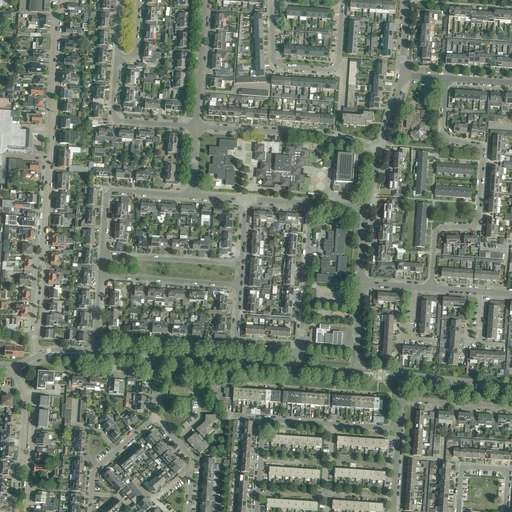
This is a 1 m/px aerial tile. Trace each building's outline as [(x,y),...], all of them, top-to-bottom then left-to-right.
[(30,0),(29,11),(44,12),(44,0),(30,0)] [(190,3),(189,3),(188,0),(178,0),(178,5),(174,5),(174,8),(184,9),(189,9),(189,6),(190,3)] [(109,9),(110,3),(99,2),(98,9),(99,9),(99,12),(110,12),(110,9),(109,9)] [(75,14),(75,11),(76,11),(76,10),(82,11),(82,14),(88,14),(89,7),(73,5),(68,5),(67,10),(68,10),(70,10),(70,13),(75,14)] [(159,7),(157,7),(146,6),(146,9),(147,9),(147,15),(157,15),(157,12),(158,12),(159,11),(159,7)] [(177,14),(176,20),(188,21),(189,14),(185,14),(185,11),(175,10),(175,13),(177,14)] [(101,15),(101,20),(109,21),(109,15),(110,15),(110,12),(99,12),(99,14),(101,15)] [(215,22),(223,23),(223,19),(227,19),(228,16),(232,16),(233,16),(234,14),(232,13),(220,12),(220,15),(216,15),(215,22)] [(157,15),(147,15),(146,21),(145,21),(145,24),(156,25),(156,22),(154,22),(154,15),(157,16),(157,15)] [(38,17),(32,16),(31,22),(28,22),(28,28),(39,29),(47,30),(47,26),(50,26),(51,18),(40,17),(38,17)] [(95,28),(95,29),(109,30),(109,27),(108,27),(109,21),(101,20),(100,27),(98,27),(98,28),(95,28)] [(188,28),(188,21),(176,20),(177,20),(176,24),(175,24),(175,30),(184,31),(184,28),(188,28)] [(223,26),(223,23),(215,22),(215,29),(219,29),(219,32),(226,33),(234,33),(234,34),(238,34),(238,30),(228,30),(228,27),(223,26)] [(72,28),(73,24),(68,23),(67,28),(66,28),(66,33),(81,34),(81,28),(72,28)] [(156,25),(145,24),(145,27),(146,27),(145,33),(153,34),(153,27),(156,28),(156,25)] [(109,30),(95,29),(94,29),(94,30),(98,31),(98,33),(100,33),(100,39),(107,39),(108,33),(109,33),(109,30)] [(184,34),(184,31),(175,30),(175,33),(176,34),(176,40),(187,41),(187,34),(184,34)] [(225,43),(226,33),(219,32),(218,35),(215,35),(214,42),(225,43)] [(153,40),(153,34),(145,33),(145,36),(144,36),(144,39),(144,42),(155,43),(155,40),(153,40)] [(46,39),(36,38),(36,43),(33,43),(32,49),(37,49),(39,49),(39,46),(46,47),(46,39)] [(65,42),(65,48),(70,49),(77,49),(78,44),(78,39),(73,39),(73,42),(65,42)] [(93,46),(93,47),(108,48),(108,46),(107,46),(107,39),(100,39),(99,45),(97,45),(97,47),(93,46)] [(186,48),(187,41),(176,40),(175,47),(174,47),(174,50),(182,51),(183,48),(186,48)] [(155,43),(144,42),(144,45),(145,45),(144,51),(152,52),(152,46),(154,46),(155,43)] [(217,49),(217,52),(226,53),(226,47),(225,47),(225,43),(214,42),(213,49),(217,49)] [(107,52),(108,48),(93,47),(93,49),(97,49),(96,52),(99,52),(98,57),(106,57),(106,51),(107,52)] [(182,54),(182,51),(174,50),(176,50),(175,60),(185,61),(186,54),(182,54)] [(46,52),(39,51),(33,51),(33,58),(28,57),(28,62),(38,62),(39,59),(46,59),(46,52)] [(151,58),(152,52),(144,51),(144,57),(143,57),(142,61),(156,62),(156,58),(151,58)] [(226,53),(217,52),(217,55),(213,55),(213,62),(220,63),(221,59),(225,59),(225,56),(226,56),(226,53)] [(431,57),(432,54),(422,53),(422,59),(423,59),(423,62),(431,62),(431,59),(431,57)] [(77,55),(72,55),(71,58),(64,57),(64,64),(69,64),(79,65),(79,60),(77,60),(77,55)] [(96,63),(95,66),(106,67),(106,64),(105,64),(106,57),(98,57),(98,63),(96,63)] [(173,70),(181,71),(181,68),(185,68),(185,61),(175,60),(177,61),(177,67),(175,67),(174,70),(173,70)] [(378,61),(377,70),(387,71),(387,65),(387,62),(378,61)] [(213,62),(212,69),(213,69),(216,69),(216,70),(215,73),(215,75),(215,76),(216,76),(221,76),(230,77),(230,70),(225,69),(225,63),(220,63),(213,62)] [(37,63),(31,63),(31,69),(28,69),(28,73),(44,73),(44,66),(37,66),(37,63)] [(126,69),(126,72),(127,72),(127,74),(126,78),(134,79),(134,72),(138,73),(139,69),(136,69),(136,66),(127,65),(127,69),(126,69)] [(106,70),(106,67),(95,66),(95,69),(97,69),(97,75),(105,75),(105,70),(106,70)] [(61,78),(77,79),(82,79),(82,76),(74,76),(74,70),(65,69),(65,73),(62,73),(61,78)] [(181,74),(181,71),(173,70),(172,76),(174,76),(174,80),(184,81),(185,74),(181,74)] [(31,75),(18,75),(18,74),(15,74),(14,83),(19,83),(19,80),(18,80),(18,77),(23,77),(23,79),(31,79),(31,75)] [(91,84),(105,85),(105,82),(104,82),(105,75),(97,75),(94,75),(93,81),(94,81),(94,84),(91,84)] [(221,88),(222,84),(222,81),(234,82),(235,77),(230,77),(221,76),(216,76),(215,79),(211,79),(211,87),(221,88)] [(69,87),(76,87),(76,82),(77,82),(77,79),(61,78),(61,84),(69,84),(69,87)] [(125,84),(125,87),(138,88),(136,88),(136,85),(134,85),(134,79),(126,78),(126,84),(125,84)] [(184,81),(174,80),(173,88),(170,88),(169,90),(180,91),(180,88),(184,88),(184,81)] [(105,85),(91,84),(91,87),(94,87),(96,87),(96,93),(103,94),(104,88),(105,88),(105,85)] [(39,88),(31,87),(30,94),(42,95),(43,89),(39,89),(39,88)] [(68,102),(72,102),(72,91),(83,92),(83,88),(70,87),(69,91),(60,90),(60,99),(67,100),(67,101),(68,102)] [(125,96),(133,97),(133,91),(137,91),(138,88),(125,87),(124,90),(125,90),(125,96)] [(93,93),(93,102),(104,103),(104,100),(103,100),(103,94),(96,93),(93,93)] [(159,106),(162,106),(163,94),(163,95),(159,95),(159,99),(156,99),(156,100),(152,99),(152,109),(159,110),(159,106)] [(166,94),(163,94),(162,106),(165,106),(165,110),(172,111),(172,100),(166,99),(166,94)] [(502,104),(502,97),(500,97),(500,94),(491,94),(491,95),(488,95),(487,109),(491,109),(491,104),(502,104)] [(511,94),(506,95),(506,103),(502,102),(502,112),(509,112),(509,104),(511,104),(511,94)] [(132,102),(133,97),(125,96),(125,102),(124,102),(123,107),(134,108),(135,102),(132,102)] [(142,97),(142,105),(145,105),(145,109),(152,109),(152,99),(153,98),(148,98),(149,97),(142,96),(142,97)] [(29,97),(28,102),(28,107),(42,108),(43,100),(36,100),(36,97),(29,97)] [(172,100),(172,111),(179,111),(179,107),(182,108),(183,97),(179,97),(179,100),(172,100)] [(72,102),(68,102),(68,105),(63,104),(62,112),(67,112),(72,112),(72,108),(75,108),(76,102),(73,102),(72,102)] [(95,105),(94,111),(102,112),(102,106),(103,106),(104,103),(93,102),(92,105),(95,105)] [(12,122),(13,118),(10,118),(11,115),(11,111),(0,110),(0,165),(1,166),(2,155),(7,150),(8,151),(8,152),(9,152),(24,153),(25,153),(26,152),(26,148),(31,148),(32,135),(31,135),(31,131),(32,131),(32,130),(20,130),(20,125),(12,124),(12,122)] [(432,111),(416,110),(414,110),(413,111),(413,117),(413,118),(411,119),(408,119),(407,119),(406,120),(406,127),(406,128),(407,128),(409,128),(410,128),(410,127),(411,127),(411,129),(413,131),(411,133),(410,134),(410,136),(410,137),(413,140),(414,140),(416,140),(417,140),(419,138),(421,140),(421,141),(423,141),(424,141),(427,138),(428,138),(428,137),(428,135),(428,134),(426,132),(427,131),(428,132),(429,130),(430,124),(430,123),(429,123),(428,123),(428,121),(432,121),(432,120),(433,120),(433,113),(433,112),(432,111)] [(102,118),(102,112),(94,111),(94,118),(89,117),(88,120),(102,121),(103,118),(102,118)] [(373,113),(363,112),(363,116),(364,116),(363,118),(348,116),(348,115),(343,115),(342,121),(344,121),(343,125),(347,125),(347,124),(350,124),(350,125),(354,126),(354,124),(357,125),(357,126),(364,126),(365,121),(372,122),(372,118),(373,118),(373,113)] [(80,118),(74,118),(69,118),(69,121),(62,120),(61,128),(69,129),(69,124),(80,125),(80,123),(80,118)] [(454,132),(460,133),(462,125),(459,125),(459,121),(453,120),(452,125),(452,127),(455,128),(454,132)] [(462,125),(460,133),(467,134),(467,129),(468,124),(465,123),(464,126),(462,125)] [(479,126),(478,136),(484,137),(485,132),(487,133),(488,130),(488,129),(488,127),(488,126),(485,125),(484,126),(482,126),(479,126)] [(106,137),(106,129),(99,129),(99,133),(96,132),(95,139),(99,139),(99,140),(105,141),(106,137)] [(113,130),(106,129),(106,137),(112,138),(112,143),(115,143),(116,134),(113,134),(113,130)] [(116,134),(115,143),(117,143),(121,143),(122,138),(126,139),(126,131),(119,130),(119,134),(116,134)] [(74,132),(73,132),(68,131),(68,135),(61,134),(60,143),(65,144),(69,144),(69,139),(74,140),(74,132)] [(126,139),(125,142),(126,142),(132,142),(132,146),(135,146),(136,135),(133,135),(133,131),(126,131),(126,139)] [(504,137),(504,131),(501,131),(499,131),(498,137),(495,137),(494,136),(494,143),(505,144),(506,137),(504,137)] [(146,140),(146,132),(139,132),(139,136),(136,135),(135,146),(138,146),(140,144),(141,140),(145,140),(146,140)] [(156,143),(156,137),(153,137),(153,133),(146,132),(146,140),(145,140),(145,144),(152,145),(152,148),(155,148),(156,143)] [(168,145),(176,146),(177,138),(180,138),(180,135),(169,134),(168,145)] [(234,148),(237,148),(237,141),(220,140),(219,147),(210,147),(209,156),(213,156),(213,165),(209,164),(209,174),(218,175),(217,179),(218,179),(226,179),(226,186),(235,186),(234,186),(234,172),(235,172),(234,172),(235,168),(233,168),(234,166),(235,157),(228,157),(228,150),(234,151),(234,148)] [(272,142),(258,141),(258,145),(256,145),(255,153),(256,153),(256,160),(262,161),(262,162),(261,170),(258,170),(257,178),(258,178),(265,179),(264,185),(272,185),(272,182),(280,182),(280,180),(282,180),(282,182),(282,186),(289,187),(289,190),(297,191),(298,183),(300,184),(303,184),(304,178),(304,176),(303,176),(300,176),(301,168),(299,168),(299,166),(305,166),(305,159),(309,159),(310,151),(302,150),(302,144),(294,144),(294,148),(287,147),(286,155),(281,154),(279,154),(279,151),(280,143),(274,142),(273,142),(272,142)] [(171,159),(176,159),(176,156),(179,157),(179,153),(176,153),(176,146),(168,145),(167,156),(171,156),(171,159)] [(59,159),(69,159),(69,151),(80,152),(80,148),(69,147),(68,151),(60,150),(59,159)] [(395,154),(394,161),(403,162),(403,154),(405,154),(405,151),(399,150),(399,154),(395,154)] [(355,183),(356,184),(358,155),(338,154),(338,164),(334,164),(333,181),(334,181),(333,190),(334,190),(334,191),(354,193),(355,183)] [(38,170),(38,164),(38,163),(23,161),(23,160),(9,159),(8,169),(13,169),(24,170),(30,170),(38,170)] [(68,165),(69,159),(59,159),(59,167),(69,167),(69,171),(73,171),(82,172),(82,166),(68,165)] [(167,161),(166,173),(174,173),(175,166),(178,166),(178,163),(176,163),(176,159),(171,159),(167,159),(164,159),(164,161),(167,161)] [(332,161),(324,160),(324,168),(331,168),(332,161)] [(395,169),(395,172),(401,172),(401,169),(402,169),(403,162),(394,161),(394,169),(395,169)] [(113,174),(114,163),(112,163),(112,166),(104,166),(104,165),(103,177),(110,178),(110,174),(113,174)] [(123,178),(124,171),(119,170),(120,166),(117,166),(117,164),(114,163),(113,174),(116,174),(116,178),(123,178)] [(104,165),(94,164),(93,173),(96,173),(96,177),(103,177),(104,165)] [(130,176),(133,176),(134,169),(134,164),(131,164),(130,168),(127,168),(127,171),(124,171),(123,178),(130,179),(130,176)] [(137,164),(134,164),(134,169),(133,176),(136,176),(136,180),(143,180),(144,169),(143,169),(143,170),(137,170),(137,169),(137,164)] [(154,169),(144,169),(143,180),(150,181),(150,177),(153,177),(154,169)] [(30,170),(24,170),(23,179),(30,179),(29,180),(37,180),(38,173),(30,173),(30,170)] [(72,176),(73,171),(69,171),(69,173),(62,172),(62,175),(58,175),(57,182),(68,183),(69,183),(69,176),(72,176)] [(400,175),(401,172),(395,172),(395,175),(390,175),(390,182),(398,183),(398,175),(400,175)] [(174,173),(166,173),(165,184),(164,184),(164,188),(169,188),(170,184),(177,185),(177,181),(174,181),(174,173)] [(57,182),(57,189),(58,189),(61,190),(61,192),(67,193),(67,190),(67,189),(68,183),(57,182)] [(394,190),(393,197),(400,197),(401,192),(401,190),(401,183),(398,183),(390,182),(389,190),(394,190)] [(89,194),(89,197),(97,198),(97,191),(93,191),(94,188),(85,187),(84,194),(89,194)] [(67,196),(67,193),(61,192),(60,195),(57,195),(56,202),(66,203),(66,196),(67,196)] [(6,207),(11,208),(23,208),(30,208),(30,203),(36,204),(36,195),(22,194),(21,200),(25,201),(25,204),(15,203),(15,202),(7,201),(2,201),(2,207),(6,208),(6,207)] [(86,204),(86,207),(92,208),(92,205),(96,205),(97,198),(89,197),(88,204),(86,204)] [(117,205),(116,212),(128,213),(128,206),(129,198),(121,198),(121,205),(117,205)] [(384,212),(392,213),(393,208),(395,208),(395,202),(397,202),(397,199),(389,198),(389,202),(388,201),(385,204),(384,204),(384,212)] [(66,203),(56,202),(56,209),(59,210),(59,213),(67,213),(67,209),(67,207),(64,207),(64,203),(66,203)] [(141,211),(147,212),(148,204),(141,203),(141,207),(137,207),(137,216),(137,218),(140,218),(141,211)] [(157,217),(158,208),(155,208),(155,204),(148,204),(147,212),(152,212),(152,219),(157,220),(157,217)] [(161,208),(158,208),(157,217),(160,217),(160,215),(163,216),(164,213),(168,213),(168,205),(161,205),(161,208)] [(175,206),(168,205),(168,213),(174,214),(174,219),(177,219),(178,210),(175,209),(175,206)] [(178,210),(177,219),(178,219),(180,219),(180,218),(187,218),(188,215),(188,206),(181,206),(181,210),(178,210)] [(195,207),(188,206),(188,215),(191,215),(191,219),(197,220),(198,218),(198,211),(195,211),(195,207)] [(92,208),(86,207),(86,208),(82,207),(82,211),(83,211),(83,214),(88,214),(87,217),(95,218),(96,211),(92,211),(92,208)] [(202,207),(201,212),(201,215),(209,216),(209,213),(210,213),(210,211),(210,208),(202,207)] [(225,213),(225,220),(232,221),(233,213),(233,211),(234,211),(234,210),(214,209),(213,214),(221,215),(221,213),(225,213)] [(128,216),(128,213),(116,212),(116,219),(120,219),(119,222),(131,223),(131,220),(129,220),(129,216),(128,216)] [(392,220),(392,213),(384,212),(383,223),(384,223),(390,223),(393,223),(393,220),(392,220)] [(271,232),(275,233),(276,222),(273,222),(273,213),(267,213),(267,220),(266,220),(266,223),(273,223),(272,228),(271,228),(271,232)] [(275,233),(278,233),(278,229),(279,229),(279,225),(286,225),(287,214),(280,213),(279,222),(276,222),(275,233)] [(5,225),(9,226),(29,227),(34,227),(35,219),(30,219),(26,219),(23,219),(23,221),(20,221),(20,217),(18,217),(11,216),(6,216),(6,217),(5,224),(5,225)] [(65,218),(60,218),(55,217),(54,225),(57,226),(59,226),(60,226),(61,226),(65,226),(65,218)] [(84,227),(91,228),(91,225),(95,225),(95,218),(87,217),(85,217),(85,220),(84,220),(83,220),(82,221),(81,222),(81,223),(81,224),(81,226),(81,227),(84,228),(84,227)] [(220,227),(219,230),(231,231),(231,228),(232,228),(232,221),(225,220),(225,227),(220,227)] [(115,225),(115,231),(125,232),(125,231),(127,229),(127,227),(128,226),(130,226),(130,223),(131,223),(119,222),(119,225),(115,225)] [(379,233),(392,234),(393,224),(390,223),(384,223),(384,226),(380,225),(379,233)] [(91,231),(91,228),(84,227),(84,228),(84,231),(87,231),(86,237),(94,238),(94,231),(91,231)] [(342,277),(342,276),(340,276),(341,273),(346,274),(347,257),(342,256),(342,254),(344,254),(346,227),(337,227),(336,227),(336,233),(334,232),(333,231),(329,231),(329,232),(328,240),(325,240),(324,251),(326,251),(326,255),(321,255),(320,255),(320,256),(320,257),(321,257),(322,257),(322,258),(321,269),(322,269),(321,275),(318,274),(317,275),(317,283),(342,284),(342,277)] [(231,231),(219,230),(219,232),(219,233),(224,234),(224,241),(231,241),(231,234),(231,231)] [(125,233),(125,232),(115,231),(114,239),(118,239),(118,242),(127,243),(127,236),(122,236),(123,232),(125,233)] [(146,247),(146,242),(146,239),(142,239),(143,232),(136,231),(135,239),(139,239),(138,247),(146,247)] [(166,240),(159,239),(158,247),(166,248),(169,248),(170,236),(170,233),(167,233),(167,235),(166,235),(166,240)] [(291,234),(285,233),(283,233),(283,237),(290,237),(290,240),(289,240),(288,243),(289,243),(297,243),(297,234),(291,234)] [(392,234),(379,233),(379,241),(383,241),(383,244),(391,245),(391,241),(392,234)] [(148,243),(148,248),(148,246),(151,247),(158,247),(159,239),(152,239),(152,234),(149,234),(148,243)] [(204,243),(200,242),(200,250),(207,251),(207,250),(210,251),(210,252),(210,247),(211,234),(208,234),(208,237),(204,237),(204,243)] [(253,234),(252,241),(260,242),(260,241),(265,242),(265,241),(264,240),(264,234),(253,234)] [(172,248),(179,249),(180,241),(179,241),(173,240),(173,236),(171,236),(170,236),(169,248),(172,248)] [(470,236),(471,244),(474,244),(474,246),(477,246),(477,248),(480,248),(480,238),(480,239),(477,239),(477,236),(470,236)] [(93,245),(94,238),(86,237),(86,244),(83,244),(83,247),(89,248),(90,245),(93,245)] [(187,249),(189,249),(190,237),(187,237),(187,239),(180,238),(179,241),(180,241),(179,249),(187,249)] [(192,250),(200,250),(200,242),(193,242),(194,237),(190,237),(189,249),(192,249),(192,250)] [(443,255),(448,255),(449,255),(449,253),(446,252),(447,249),(447,247),(451,247),(451,245),(453,245),(453,237),(447,237),(447,242),(444,242),(443,255)] [(69,241),(52,240),(52,246),(58,247),(58,250),(63,250),(63,247),(65,247),(65,244),(69,244),(69,241)] [(230,249),(231,241),(224,241),(223,249),(219,249),(219,255),(223,255),(224,254),(227,255),(227,252),(231,252),(230,252),(230,249)] [(23,244),(22,254),(32,255),(32,254),(33,254),(33,250),(32,250),(32,245),(23,244)] [(378,247),(378,254),(386,255),(386,250),(387,250),(388,250),(389,248),(392,248),(393,245),(391,245),(383,244),(383,247),(378,247)] [(89,251),(89,248),(83,247),(83,250),(82,250),(81,257),(92,258),(93,251),(89,251)] [(386,255),(378,254),(377,262),(378,262),(378,269),(396,270),(396,264),(390,263),(390,255),(386,255)] [(77,264),(77,267),(88,268),(88,265),(92,265),(92,258),(81,257),(81,258),(81,261),(81,264),(77,264)] [(251,266),(261,267),(261,266),(261,261),(259,261),(259,259),(251,259),(251,266)] [(6,267),(6,262),(2,262),(2,270),(13,271),(13,268),(6,267)] [(88,271),(88,268),(77,267),(77,270),(78,270),(78,273),(83,274),(83,277),(91,278),(91,271),(88,271)] [(30,276),(20,275),(19,286),(28,286),(28,284),(29,284),(29,282),(29,280),(30,276)] [(91,278),(83,277),(83,278),(81,277),(80,284),(77,284),(77,287),(90,288),(90,285),(91,278)] [(111,292),(110,299),(118,300),(118,296),(120,296),(121,290),(121,287),(115,287),(115,289),(114,292),(111,292)] [(286,295),(293,295),(294,289),(287,289),(287,287),(282,287),(282,291),(286,292),(286,295)] [(62,288),(55,288),(54,288),(54,291),(50,290),(49,298),(57,299),(57,294),(59,294),(59,292),(61,292),(62,288)] [(144,300),(145,293),(142,293),(142,289),(135,288),(135,290),(132,290),(131,300),(137,300),(137,296),(141,296),(141,299),(144,300)] [(20,295),(19,302),(22,302),(22,301),(24,301),(29,302),(29,296),(30,290),(25,289),(22,289),(22,295),(20,295)] [(78,298),(89,299),(90,293),(87,292),(88,289),(79,289),(78,298)] [(145,293),(144,300),(144,304),(147,304),(147,300),(154,301),(155,290),(148,289),(145,289),(145,293)] [(155,290),(154,301),(155,301),(155,302),(161,302),(165,303),(166,291),(163,290),(155,290)] [(166,291),(165,303),(168,303),(168,301),(168,298),(175,299),(176,299),(176,291),(169,290),(169,291),(166,291)] [(183,291),(176,291),(176,299),(183,299),(182,304),(183,304),(182,306),(185,306),(185,304),(186,292),(183,292),(183,291)] [(219,300),(219,304),(226,304),(227,297),(227,294),(228,294),(224,294),(224,292),(213,291),(213,293),(213,294),(213,296),(214,297),(215,299),(217,299),(219,300)] [(196,300),(197,292),(189,292),(186,292),(185,304),(189,304),(189,300),(196,300)] [(204,293),(197,292),(196,300),(203,301),(203,306),(204,306),(206,306),(207,292),(207,293),(204,293)] [(384,302),(384,293),(374,293),(373,304),(378,304),(379,301),(384,302)] [(89,299),(78,298),(78,308),(81,309),(86,309),(86,306),(89,306),(89,299)] [(118,300),(110,299),(110,306),(113,306),(113,310),(120,310),(120,300),(118,300)] [(56,311),(57,308),(61,308),(62,301),(53,301),(53,304),(49,304),(48,311),(56,311)] [(226,312),(226,304),(219,304),(219,308),(214,308),(213,311),(206,310),(206,313),(213,314),(225,314),(226,312)] [(292,308),(285,307),(285,308),(282,307),(281,313),(275,313),(275,316),(292,317),(292,308)] [(80,317),(80,320),(88,320),(88,314),(86,314),(86,311),(76,310),(76,317),(80,317)] [(109,312),(109,319),(117,320),(119,320),(119,313),(120,310),(113,310),(113,312),(109,312)] [(46,316),(45,321),(63,322),(63,320),(57,319),(58,318),(58,317),(55,316),(55,314),(51,314),(51,316),(50,316),(46,316)] [(206,315),(205,314),(205,315),(202,315),(201,322),(197,321),(196,327),(192,327),(192,330),(192,335),(196,335),(196,336),(201,336),(201,330),(204,330),(205,325),(205,315),(206,315)] [(225,314),(213,314),(213,317),(218,317),(217,324),(225,325),(225,317),(225,314)] [(165,322),(160,322),(159,333),(166,333),(166,330),(169,330),(170,319),(168,319),(168,318),(167,318),(166,323),(165,323),(165,322)] [(22,329),(23,323),(21,323),(22,320),(18,320),(18,319),(17,319),(13,319),(12,319),(11,319),(9,319),(6,319),(6,322),(4,321),(4,322),(4,327),(7,327),(7,328),(14,330),(15,330),(19,330),(19,328),(22,329)] [(116,326),(117,320),(109,319),(108,326),(112,326),(112,330),(119,330),(119,327),(116,326)] [(149,328),(150,319),(147,319),(147,321),(140,320),(140,321),(139,332),(146,332),(146,328),(149,328)] [(159,333),(160,322),(155,322),(155,320),(150,319),(149,328),(152,329),(152,332),(159,333)] [(170,319),(169,330),(172,330),(172,334),(179,334),(180,324),(174,323),(174,319),(170,319)] [(88,320),(80,320),(80,323),(77,323),(76,330),(84,330),(85,327),(87,327),(88,320)] [(129,325),(129,327),(132,327),(132,331),(139,332),(140,321),(133,321),(130,321),(129,325)] [(180,324),(179,334),(186,335),(186,331),(189,331),(190,324),(187,324),(186,326),(180,326),(180,324)] [(224,332),(225,325),(217,324),(217,331),(212,331),(212,334),(214,335),(214,339),(225,339),(225,335),(224,335),(224,332)] [(330,330),(330,329),(330,328),(330,325),(320,324),(320,327),(320,329),(317,329),(316,343),(325,343),(326,334),(326,333),(327,330),(330,330)] [(50,330),(45,330),(44,338),(54,339),(54,334),(57,334),(58,331),(50,330)] [(87,342),(87,341),(86,341),(87,335),(84,334),(85,331),(75,331),(75,336),(79,336),(78,341),(87,342)] [(333,334),(326,333),(326,334),(325,343),(333,344),(333,346),(343,346),(344,331),(333,331),(333,334)] [(5,344),(0,343),(0,348),(5,349),(4,356),(23,357),(24,348),(16,348),(16,345),(5,345),(5,344)] [(406,354),(410,355),(411,347),(411,346),(408,346),(408,347),(403,347),(403,355),(400,355),(399,362),(401,362),(403,360),(403,355),(406,356),(406,354)] [(429,348),(424,348),(424,356),(424,357),(427,357),(427,356),(434,356),(435,347),(429,347),(429,348)] [(468,354),(467,360),(470,360),(470,363),(477,363),(477,361),(478,352),(478,350),(475,350),(475,351),(471,351),(471,354),(468,354)] [(391,362),(391,353),(383,352),(383,357),(380,356),(380,361),(391,362)] [(491,353),(491,362),(494,362),(494,361),(501,361),(502,352),(496,352),(496,353),(492,353),(491,353)] [(46,373),(39,372),(39,376),(37,376),(37,380),(38,380),(38,382),(37,382),(36,390),(45,390),(45,384),(53,384),(53,380),(54,377),(52,377),(52,373),(54,373),(46,372),(46,373)] [(72,386),(77,386),(78,378),(72,377),(72,380),(69,380),(69,379),(68,387),(72,387),(72,386)] [(82,388),(86,388),(86,381),(83,381),(83,378),(78,378),(77,386),(82,386),(82,388)] [(94,388),(94,387),(95,379),(89,378),(89,381),(86,381),(86,388),(94,388)] [(95,379),(94,387),(95,387),(94,391),(99,391),(100,389),(106,389),(107,382),(100,382),(100,379),(95,379)] [(116,395),(116,394),(117,380),(110,380),(109,387),(108,394),(116,395)] [(117,380),(116,394),(123,395),(123,388),(124,388),(124,380),(117,380)] [(134,393),(145,393),(145,391),(146,391),(146,388),(142,388),(142,385),(135,384),(135,387),(136,387),(136,393),(134,393)] [(133,401),(144,402),(144,399),(146,399),(146,397),(144,397),(145,394),(145,393),(134,393),(133,396),(136,396),(136,399),(133,399),(133,401)] [(39,407),(51,408),(52,397),(40,396),(39,407)] [(8,397),(8,398),(8,399),(6,399),(6,397),(2,397),(1,405),(2,407),(10,407),(12,406),(13,398),(8,397)] [(380,399),(375,399),(374,411),(379,411),(379,410),(382,410),(383,405),(379,404),(380,399)] [(144,402),(133,401),(133,405),(135,405),(135,410),(143,411),(144,408),(145,408),(145,405),(144,405),(144,402)] [(56,423),(56,420),(57,415),(52,414),(52,415),(51,415),(51,411),(38,410),(37,428),(49,429),(50,418),(52,418),(52,419),(52,422),(56,423)] [(94,425),(94,424),(97,424),(98,415),(95,415),(95,413),(89,413),(89,411),(86,411),(86,412),(86,415),(86,418),(85,420),(85,423),(86,423),(86,422),(89,422),(88,425),(94,425)] [(137,419),(132,413),(129,411),(124,415),(125,417),(122,420),(128,427),(131,425),(129,423),(131,421),(133,423),(137,419)] [(446,424),(446,412),(439,412),(439,418),(436,418),(435,425),(439,425),(439,423),(446,424)] [(450,428),(455,429),(456,416),(453,416),(453,413),(446,412),(446,424),(450,424),(450,428)] [(459,417),(456,416),(455,429),(458,429),(459,424),(465,425),(466,421),(466,414),(459,413),(459,417)] [(11,414),(5,414),(5,417),(6,417),(5,423),(15,424),(15,418),(11,417),(11,414)] [(473,414),(466,414),(466,421),(469,422),(469,425),(472,426),(472,429),(475,430),(475,426),(476,418),(473,418),(473,414)] [(485,426),(486,415),(479,414),(479,418),(476,418),(475,426),(479,426),(479,422),(485,423),(485,426)] [(107,430),(108,429),(114,424),(115,423),(112,420),(112,419),(112,418),(111,418),(110,417),(109,417),(108,417),(106,415),(99,421),(101,423),(103,422),(105,424),(103,426),(107,430)] [(206,422),(212,425),(212,422),(213,422),(213,423),(217,423),(217,422),(217,415),(206,416),(206,420),(208,420),(208,422),(206,422)] [(495,429),(496,419),(493,419),(493,415),(486,415),(485,426),(492,426),(492,430),(495,430),(495,429)] [(499,424),(505,424),(506,416),(499,416),(499,419),(496,419),(495,429),(498,429),(499,424)] [(212,425),(206,422),(207,423),(206,424),(204,423),(202,425),(209,434),(214,430),(210,426),(212,425)] [(2,424),(1,432),(15,433),(14,433),(15,427),(10,427),(10,424),(2,424)] [(118,429),(114,424),(108,429),(110,432),(109,432),(111,431),(113,433),(111,435),(114,439),(121,434),(117,430),(118,429)] [(204,438),(209,434),(202,425),(198,428),(199,430),(198,431),(204,438)] [(74,437),(76,437),(85,438),(86,433),(83,432),(84,429),(75,429),(74,437)] [(15,433),(1,432),(1,441),(9,441),(9,439),(14,439),(15,433)] [(145,439),(149,443),(157,436),(155,434),(154,435),(152,433),(145,439)] [(193,444),(193,445),(200,438),(199,436),(199,435),(197,433),(196,434),(196,433),(187,441),(190,444),(191,443),(193,444),(191,445),(191,446),(193,444)] [(157,436),(149,443),(152,447),(159,441),(157,439),(159,438),(157,436)] [(204,442),(200,438),(193,445),(194,446),(193,447),(195,450),(198,448),(205,442),(205,441),(204,442)] [(157,452),(164,445),(161,441),(153,448),(157,452)] [(3,451),(14,451),(14,446),(9,445),(9,443),(3,442),(3,445),(4,445),(3,451)] [(205,442),(198,448),(199,449),(198,450),(200,454),(209,446),(205,442)] [(135,449),(144,460),(146,459),(144,457),(143,454),(145,452),(138,445),(136,447),(137,448),(135,449)] [(164,445),(157,452),(160,456),(163,453),(167,450),(165,448),(166,447),(164,445)] [(75,456),(78,456),(83,456),(83,453),(84,453),(85,448),(75,447),(74,447),(74,452),(75,453),(75,456)] [(132,450),(130,452),(137,460),(138,461),(141,459),(141,460),(143,462),(144,460),(135,449),(133,451),(132,450)] [(13,452),(14,451),(3,451),(3,456),(2,456),(2,459),(8,460),(8,457),(13,457),(13,452)] [(164,461),(172,454),(170,452),(169,453),(168,451),(164,454),(161,457),(164,461)] [(135,461),(137,460),(130,452),(128,454),(129,455),(127,457),(135,465),(136,464),(135,461)] [(172,454),(164,461),(168,465),(174,459),(173,457),(174,456),(172,454)] [(74,465),(83,466),(84,461),(83,461),(83,457),(76,457),(76,461),(74,461),(74,465)] [(133,467),(135,465),(127,457),(125,458),(124,458),(122,459),(130,469),(133,466),(133,467)] [(127,471),(130,469),(122,459),(120,461),(121,462),(119,464),(124,470),(127,474),(129,473),(128,471),(127,471)] [(172,470),(180,463),(178,461),(177,462),(175,460),(169,466),(172,470)] [(180,463),(172,470),(176,474),(182,468),(181,466),(182,465),(180,463)] [(58,466),(37,465),(34,464),(34,472),(51,473),(51,479),(57,479),(58,466)] [(106,481),(114,474),(108,468),(103,471),(105,474),(103,476),(105,478),(104,479),(106,481)] [(167,474),(165,472),(163,471),(160,474),(158,472),(165,480),(167,479),(168,480),(170,478),(169,477),(167,474)] [(165,480),(158,472),(154,475),(163,485),(165,483),(164,482),(165,480)] [(115,476),(114,474),(106,481),(108,482),(110,484),(119,476),(118,475),(115,476)] [(161,487),(163,485),(154,475),(156,477),(152,480),(158,487),(159,485),(161,487)] [(120,477),(119,476),(110,484),(112,486),(111,487),(113,489),(121,482),(119,480),(120,477)] [(151,478),(147,481),(155,491),(158,489),(157,488),(158,487),(152,480),(151,478)] [(153,493),(155,491),(147,481),(147,482),(148,483),(145,486),(151,493),(152,492),(153,493)] [(124,486),(121,482),(113,489),(115,491),(116,490),(118,492),(121,489),(124,492),(128,488),(127,486),(126,485),(124,486)] [(45,504),(45,500),(49,500),(50,493),(38,492),(38,497),(35,497),(35,503),(45,504)] [(69,502),(79,503),(80,498),(77,497),(77,494),(78,494),(70,494),(70,499),(71,499),(71,502),(69,502)] [(140,509),(149,501),(148,499),(146,500),(145,498),(142,494),(137,498),(139,501),(140,502),(136,505),(140,509)] [(112,503),(119,510),(121,508),(123,510),(125,509),(117,500),(115,502),(114,501),(112,503)] [(149,511),(147,510),(152,506),(150,504),(151,503),(149,501),(140,509),(142,511),(140,511),(149,511)] [(79,503),(69,502),(69,505),(68,505),(67,511),(78,511),(79,506),(76,506),(76,503),(79,503)] [(111,505),(109,507),(113,511),(116,511),(117,511),(119,510),(112,503),(110,504),(111,505)]
